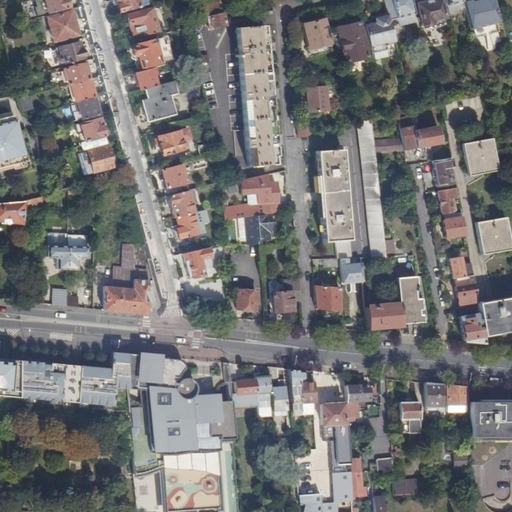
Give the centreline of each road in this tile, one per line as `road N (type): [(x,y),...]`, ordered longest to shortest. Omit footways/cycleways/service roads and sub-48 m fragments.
road 1 (residential): [(307,349),(277,29),(284,10),(313,0)]
road 2 (residential): [(92,0),(172,292),(175,334)]
road 3 (residential): [(443,363),(412,167)]
road 4 (secondary): [(0,318),(175,334)]
road 5 (secondary): [(307,349),(443,363)]
road 6 (secondary): [(175,334),(307,349)]
